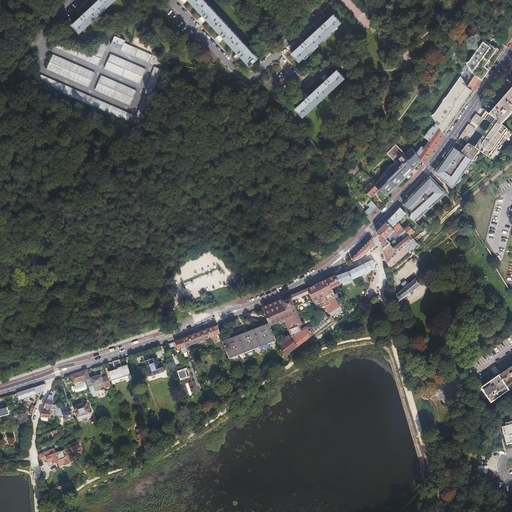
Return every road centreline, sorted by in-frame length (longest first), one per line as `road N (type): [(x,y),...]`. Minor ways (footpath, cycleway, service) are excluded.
road 1 (secondary): [(49,374),(196,325),(331,266)]
road 2 (secondary): [(331,266),(427,171),(511,49)]
road 3 (residential): [(171,0),(239,75),(251,75),(274,54)]
road 4 (track): [(392,337),(432,474)]
